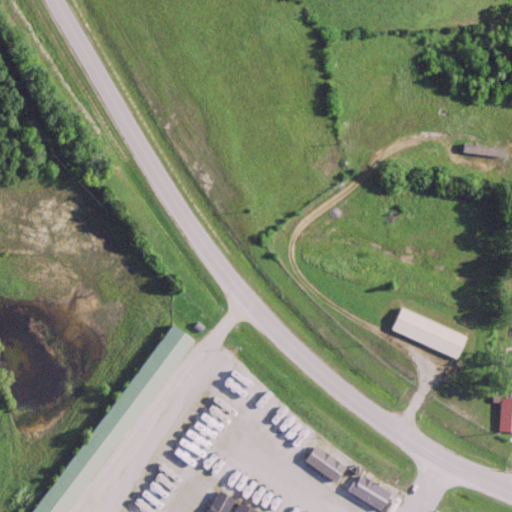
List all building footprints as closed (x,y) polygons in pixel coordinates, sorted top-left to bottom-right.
[(408,106),(446,112),(448,102),(410,96),(408,106)] [(498,147),(460,147),(460,156),(498,156),(498,147)] [(463,337),(395,309),(386,332),(453,360),(463,337)] [(62,511),(185,339),(164,323),(29,511),(62,511)] [(511,399),(496,400),(496,434),(511,433),(511,399)]
